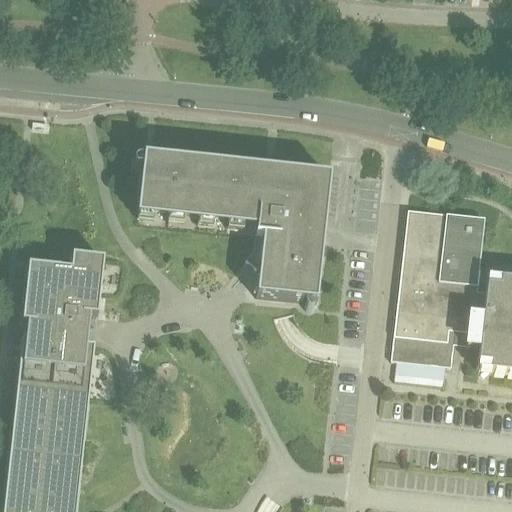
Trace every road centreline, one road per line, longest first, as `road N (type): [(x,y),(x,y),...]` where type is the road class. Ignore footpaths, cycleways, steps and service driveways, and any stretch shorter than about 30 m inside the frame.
road 1 (residential): [(361,500),(402,134)]
road 2 (residential): [(511,18),(227,0)]
road 3 (tertiary): [(133,94),(402,134)]
road 4 (tertiary): [(0,82),(133,94)]
